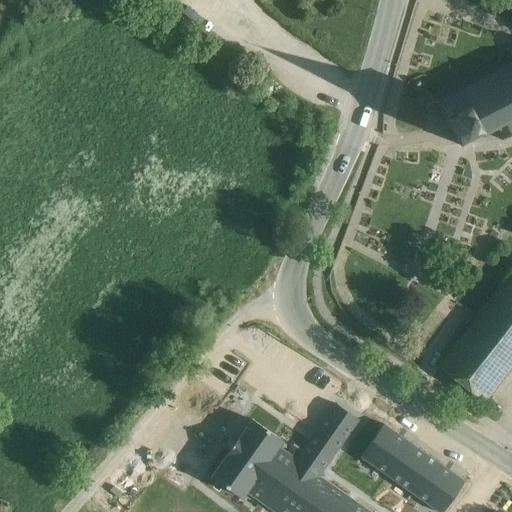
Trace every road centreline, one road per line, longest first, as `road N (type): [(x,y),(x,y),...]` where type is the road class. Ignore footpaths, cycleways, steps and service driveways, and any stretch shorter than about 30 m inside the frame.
road 1 (unclassified): [(289,291),(240,323),(71,511)]
road 2 (secondary): [(289,291),(354,131),(393,0)]
road 3 (secondary): [(511,466),(333,355),(301,327),(289,291)]
